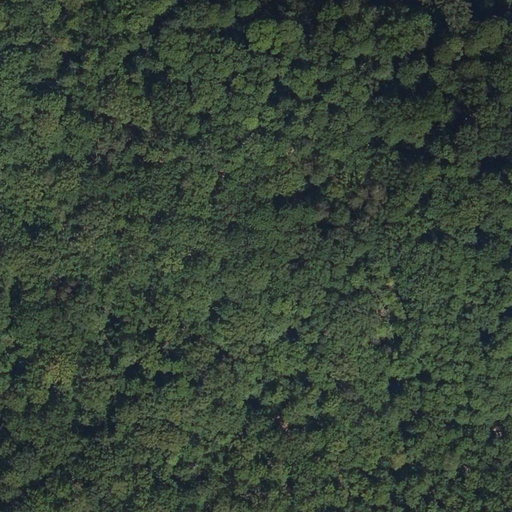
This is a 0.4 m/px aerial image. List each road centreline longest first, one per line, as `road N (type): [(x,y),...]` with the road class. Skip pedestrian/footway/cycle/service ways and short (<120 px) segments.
road 1 (track): [(511,426),(405,416),(183,338),(0,303)]
road 2 (track): [(511,168),(71,93),(0,69)]
